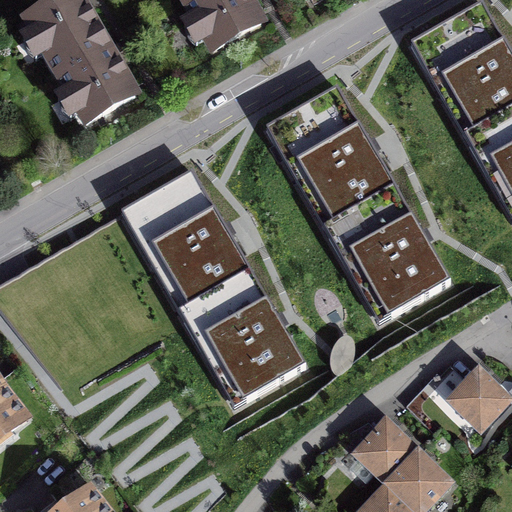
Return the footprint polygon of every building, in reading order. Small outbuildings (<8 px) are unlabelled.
[(77,0),(70,0),(27,25),(87,127),(135,98),(117,68),(122,65),(114,51),(109,54),(77,0)] [(181,0),(212,53),(262,24),(247,0),(181,0)] [(511,58),(482,6),(411,48),(511,221),(511,58)] [(450,285),(337,90),(266,131),(379,326),(450,285)] [(305,369),(192,174),(121,215),(235,410),(305,369)] [(444,383),(458,396),(468,385),(454,372),(444,383)] [(450,405),(455,409),(481,434),(509,403),(479,374),(468,385),(458,396),(450,405)] [(430,390),(453,412),(455,409),(450,405),(458,396),(444,383),(440,380),(430,390)] [(0,389),(0,440),(25,422),(0,389)] [(419,402),(442,423),(453,412),(430,390),(419,402)] [(442,423),(419,402),(409,413),(432,434),(442,423)] [(388,487),(418,456),(386,425),(356,457),(388,487)] [(388,487),(414,511),(425,511),(450,486),(418,456),(388,487)] [(414,511),(388,487),(364,511),(414,511)] [(104,511),(90,493),(65,511),(104,511)]
